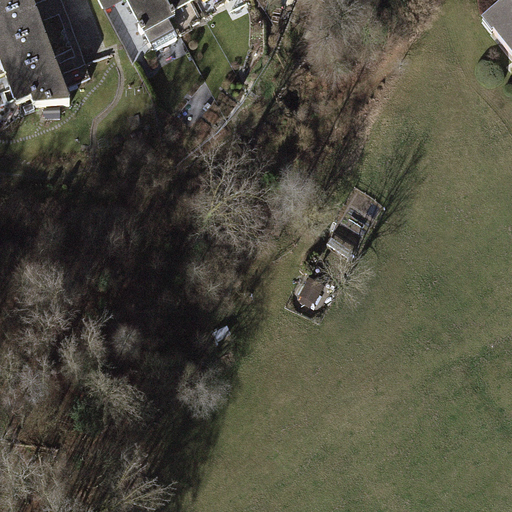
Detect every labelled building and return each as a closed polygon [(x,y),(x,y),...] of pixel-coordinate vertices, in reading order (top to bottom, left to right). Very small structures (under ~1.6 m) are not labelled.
[(0,0),(0,61),(16,104),(31,99),(34,107),(71,105),(31,0),(0,0)] [(52,39),(68,32),(54,0),(49,0),(37,5),(52,39)] [(98,0),(105,11),(125,0),(144,36),(176,20),(173,15),(165,0),(98,0)] [(165,0),(173,15),(199,2),(198,0),(165,0)] [(511,0),(506,0),(480,21),(511,61),(511,0)] [(320,287),(304,278),(293,298),(308,307),(320,287)]
